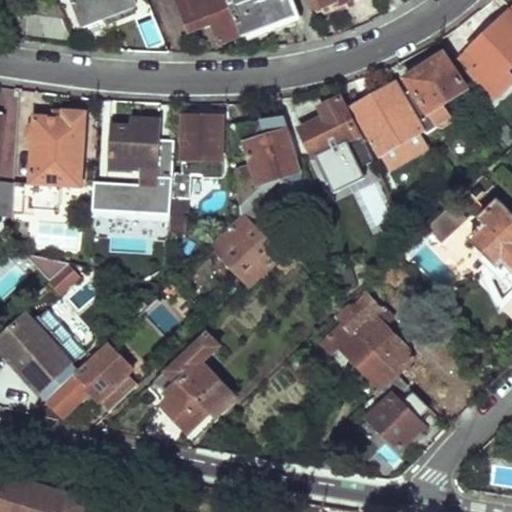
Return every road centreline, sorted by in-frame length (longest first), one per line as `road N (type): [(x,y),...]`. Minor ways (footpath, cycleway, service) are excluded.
road 1 (residential): [(0,60),(169,79),(263,75),(389,40),(451,0)]
road 2 (residential): [(0,423),(226,474),(412,499)]
road 3 (residential): [(412,499),(511,401)]
